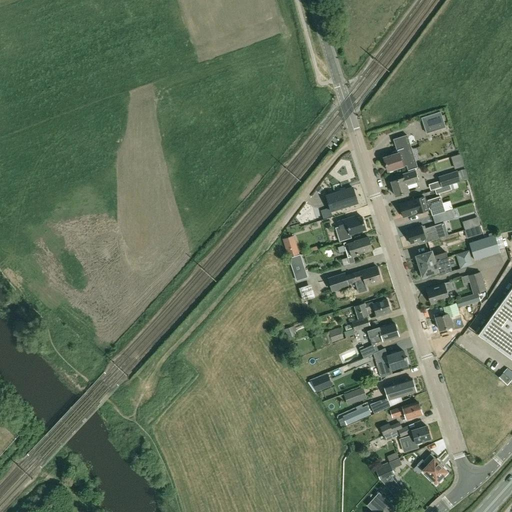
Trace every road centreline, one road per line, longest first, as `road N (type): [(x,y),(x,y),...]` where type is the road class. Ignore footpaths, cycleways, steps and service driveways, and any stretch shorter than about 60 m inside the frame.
road 1 (unclassified): [(471,484),(311,0)]
road 2 (track): [(118,408),(140,405),(162,363),(337,151),(358,143)]
